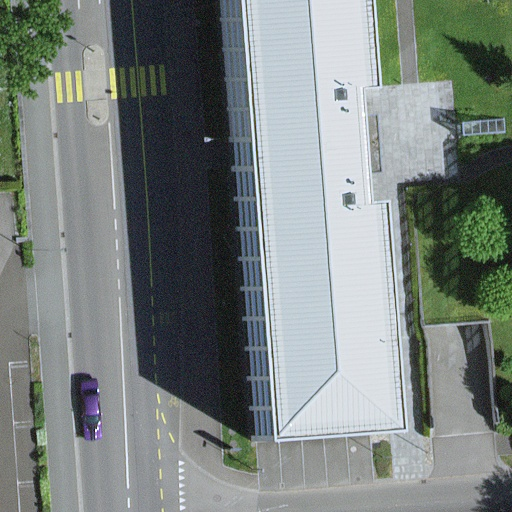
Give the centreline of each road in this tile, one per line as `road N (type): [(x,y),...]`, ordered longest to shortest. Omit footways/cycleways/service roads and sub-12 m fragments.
road 1 (primary): [(88,0),(127,511)]
road 2 (residential): [(386,511),(511,500)]
